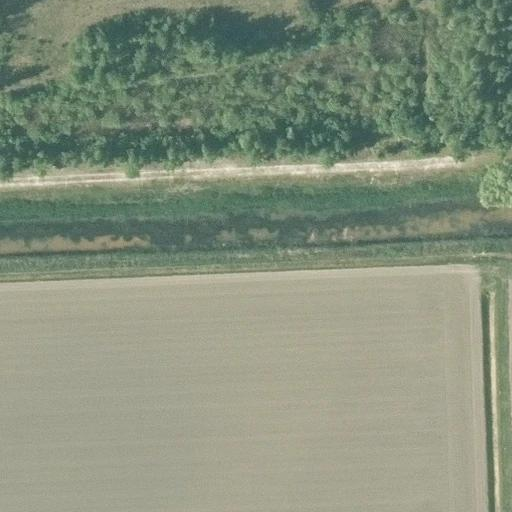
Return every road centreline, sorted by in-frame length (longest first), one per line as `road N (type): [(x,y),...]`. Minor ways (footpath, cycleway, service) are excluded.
road 1 (track): [(511,159),(0,180)]
road 2 (track): [(0,83),(202,79),(317,7),(343,0)]
